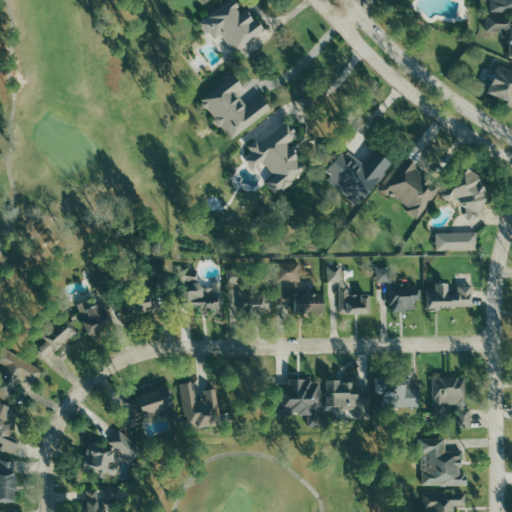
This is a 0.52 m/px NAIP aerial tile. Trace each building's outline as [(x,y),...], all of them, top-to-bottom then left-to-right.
[(267,30),(259,18),(255,20),(248,8),(243,11),(235,0),(230,0),(201,20),(214,40),(224,33),(235,51),(267,30)] [(511,0),(492,0),(492,12),(511,11),(511,0)] [(510,56),(511,56),(511,15),(488,16),(488,31),(511,31),(510,56)] [(511,68),(499,64),(489,93),(510,100),(508,106),(511,107),(511,68)] [(231,139),(272,108),(264,97),(249,107),(238,92),(245,87),(239,79),(205,105),(231,139)] [(308,172),(290,142),(299,136),(290,122),(250,147),(253,153),(246,157),(254,169),(266,162),(275,176),(269,180),(276,192),(308,172)] [(360,204),(394,162),(377,148),(365,164),(345,148),(324,174),(360,204)] [(419,219),(443,186),(406,159),(384,189),(410,208),(408,211),(419,219)] [(484,201),(487,201),(483,168),(464,170),(466,183),(443,186),(445,201),(465,198),(468,220),(487,218),(484,201)] [(477,232),(437,232),(438,250),(477,250),(477,232)] [(303,263),(280,262),(279,309),(324,311),(325,291),(302,291),(303,263)] [(329,282),(340,281),(341,314),(371,312),(370,295),(347,296),(346,265),(328,266),(329,282)] [(230,314),(231,286),(241,286),(240,305),(243,312),(271,312),(272,294),(249,294),(246,284),(246,280),(242,269),(228,269),(222,282),(215,282),(215,285),(198,285),(199,269),(184,268),(184,281),(181,287),(180,297),(184,307),(197,307),(199,313),(230,314)] [(392,268),(377,268),(378,282),(392,281),(392,268)] [(473,285),(459,285),(459,294),(450,294),(450,283),(437,283),(437,292),(429,292),(429,308),(474,308),(473,285)] [(422,288),(391,289),(392,311),(417,311),(417,300),(423,299),(422,288)] [(129,313),(153,310),(151,292),(126,295),(129,313)] [(78,308),(91,336),(114,325),(101,297),(78,308)] [(47,341),(36,349),(43,359),(78,333),(66,317),(42,334),(47,341)] [(45,370),(5,347),(0,355),(0,363),(4,365),(0,372),(0,396),(8,401),(22,377),(36,385),(45,370)] [(467,376),(434,376),(434,414),(447,414),(447,404),(458,404),(457,428),(472,428),(472,408),(467,408),(467,376)] [(322,379),(290,379),(290,383),(279,382),(279,411),(310,411),(309,426),(322,426),(322,379)] [(181,383),(188,428),(223,423),(218,388),(206,390),(208,399),(198,401),(195,381),(181,383)] [(326,407),(356,408),(356,418),(371,418),(372,383),(327,382),(326,407)] [(421,384),(378,385),(378,393),(385,393),(385,407),(422,406),(421,384)] [(138,396),(144,416),(168,408),(161,388),(138,396)] [(15,409),(0,401),(0,445),(15,452),(21,441),(10,436),(16,423),(10,420),(15,409)] [(89,443),(84,471),(117,478),(121,457),(137,460),(141,441),(114,435),(111,448),(89,443)] [(422,485),(468,485),(468,472),(463,472),(463,451),(446,451),(446,438),(422,438),(422,485)] [(0,502),(18,501),(15,457),(0,458),(0,502)] [(106,511),(106,500),(123,500),(123,486),(103,486),(103,489),(87,490),(87,502),(83,502),(83,511),(106,511)] [(458,511),(458,506),(468,506),(468,493),(424,493),(424,511),(458,511)]
